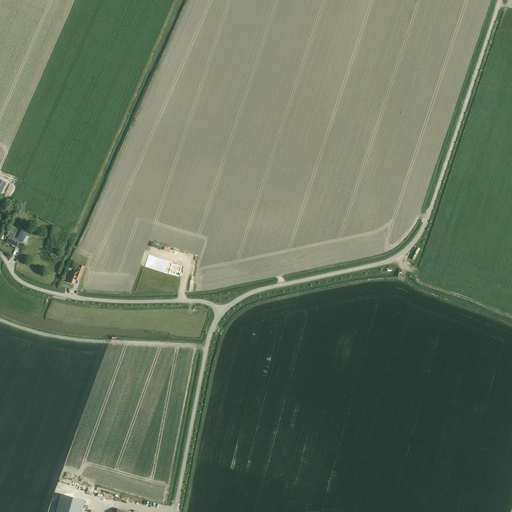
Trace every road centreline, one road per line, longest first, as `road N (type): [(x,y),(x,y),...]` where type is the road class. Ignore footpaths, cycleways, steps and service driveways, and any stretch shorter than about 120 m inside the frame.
road 1 (unclassified): [(220,311),(267,287),(382,263),(414,240),(499,0)]
road 2 (unclassified): [(3,257),(26,285),(58,294),(196,300),(220,311)]
road 3 (unclassified): [(175,511),(206,342),(220,311)]
